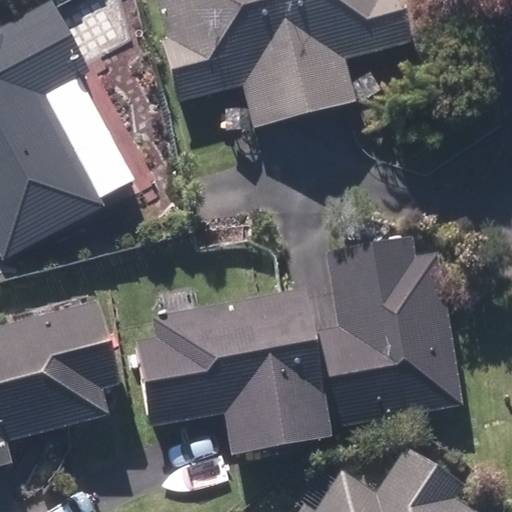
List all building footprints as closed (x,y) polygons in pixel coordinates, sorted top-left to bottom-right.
[(388,36),(379,0),(159,0),(175,96),(241,77),(253,122),(349,95),(336,50),(388,36)] [(0,256),(2,260),(95,209),(68,159),(107,137),(77,81),(87,75),(50,6),(0,32),(0,256)] [(187,332),(139,336),(146,406),(217,400),(221,439),(307,431),(313,400),(447,390),(436,314),(430,250),(321,260),(328,325),(297,328),(294,295),(185,306),(187,332)] [(0,468),(10,466),(4,442),(106,416),(100,392),(116,388),(94,306),(0,330),(0,468)] [(450,511),(338,457),(294,504),(289,511),(450,511)]
